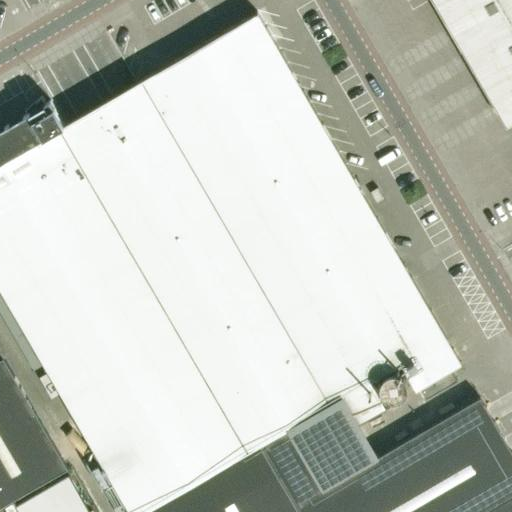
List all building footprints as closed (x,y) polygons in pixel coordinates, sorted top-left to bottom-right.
[(433,0),(409,9),(420,38),(443,29),(433,0)] [(511,0),(435,0),(507,123),(511,120),(511,0)] [(327,404),(338,422),(354,412),(359,421),(386,406),(371,379),(401,361),(417,388),(462,362),(258,11),(136,82),(324,406),(327,404)] [(140,511),(289,426),(324,406),(136,82),(64,123),(51,99),(36,108),(0,128),(0,285),(131,511),(140,511)] [(0,505),(67,467),(4,356),(0,349),(0,505)] [(511,511),(511,450),(480,396),(324,487),(289,426),(140,511),(511,511)] [(20,511),(86,511),(89,511),(69,476),(17,506),(20,511)]
